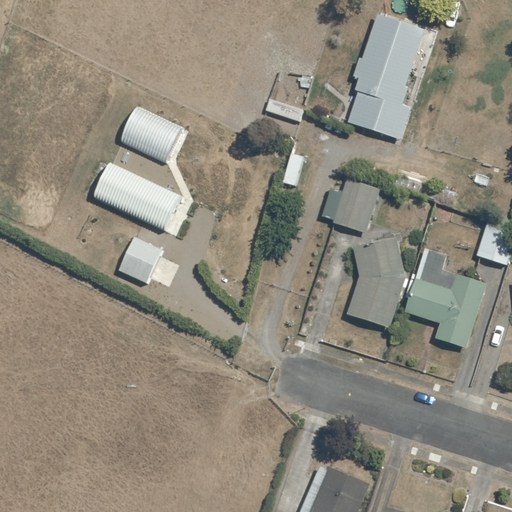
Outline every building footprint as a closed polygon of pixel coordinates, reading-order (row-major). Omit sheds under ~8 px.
[(429,28),(381,13),(360,79),(364,80),(351,122),(405,139),(416,106),(406,103),(429,28)] [(188,129),(141,107),(125,143),(172,164),(188,129)] [(191,200),(115,163),(99,196),(175,233),(191,200)] [(378,188),(346,178),(333,222),(365,232),(378,188)] [(511,249),(511,234),(485,229),(478,258),(509,265),(511,249)] [(152,284),(166,249),(136,236),(120,270),(152,284)] [(394,328),(407,277),(400,238),(357,247),(363,277),(353,318),(394,328)] [(449,257),(427,251),(419,279),(410,313),(444,323),(440,339),(469,347),(487,282),(446,271),(449,257)] [(360,511),(372,482),(325,463),(303,511),(360,511)]
